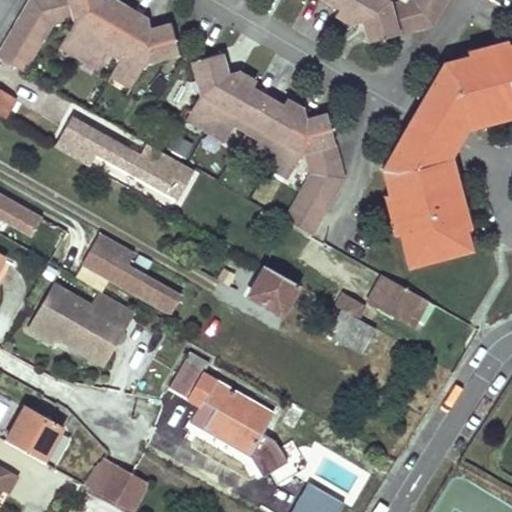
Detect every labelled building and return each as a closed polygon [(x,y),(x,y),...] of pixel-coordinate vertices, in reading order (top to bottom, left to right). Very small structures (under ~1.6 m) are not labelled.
[(50,25),(32,0),(29,0),(20,18),(18,21),(44,36),(50,25)] [(58,23),(51,0),(32,0),(50,25),(58,23)] [(70,12),(66,0),(51,0),(58,23),(64,21),(66,18),(70,12)] [(82,55),(108,11),(102,8),(100,4),(99,0),(66,0),(70,12),(66,18),(70,19),(72,25),(61,44),(82,55)] [(143,31),(148,30),(145,19),(114,0),(100,4),(102,8),(108,11),(109,8),(136,23),(135,27),(139,29),(143,31)] [(364,0),(323,0),(323,2),(339,11),(349,16),(352,12),(356,14),(364,0)] [(368,43),(399,36),(393,12),(395,9),(390,6),(390,1),(390,0),(364,0),(356,14),(360,17),(362,21),(363,24),(367,43),(368,43)] [(444,7),(432,0),(411,0),(411,1),(432,27),(444,7)] [(432,27),(411,1),(405,3),(412,32),(432,27)] [(412,32),(405,3),(399,4),(395,9),(393,12),(399,36),(412,32)] [(108,11),(82,55),(83,55),(113,74),(114,73),(139,29),(135,27),(136,23),(109,8),(108,11)] [(349,16),(339,11),(335,18),(349,27),(363,24),(362,21),(360,17),(356,14),(352,12),(349,16)] [(44,36),(18,21),(11,33),(37,49),(44,36)] [(143,31),(139,29),(114,73),(134,84),(145,64),(179,55),(170,24),(148,30),(143,31)] [(37,49),(11,33),(3,46),(30,61),(37,49)] [(511,44),(509,45),(507,39),(467,50),(468,56),(444,62),(426,94),(481,126),(511,117),(511,44)] [(113,74),(83,55),(82,55),(61,44),(58,49),(130,90),(134,84),(114,73),(113,74)] [(30,61),(3,46),(0,51),(0,60),(24,73),(30,61)] [(222,55),(193,63),(201,96),(189,117),(229,139),(235,130),(245,136),(255,141),(250,151),(291,174),(303,154),(310,157),(312,152),(335,147),(327,115),(305,121),(302,122),(292,117),(293,113),(283,107),(251,89),(242,84),(239,87),(228,81),(227,76),(222,55)] [(240,73),(227,76),(228,81),(239,87),(242,84),(251,89),(255,81),(240,73)] [(169,98),(184,103),(188,87),(173,82),(169,98)] [(15,98),(0,88),(0,113),(5,116),(15,98)] [(471,228),(452,153),(466,130),(481,126),(426,94),(383,170),(389,193),(383,195),(394,236),(399,234),(408,267),(471,250),(467,233),(470,232),(471,228)] [(288,100),(283,107),(293,113),(292,117),(302,122),(305,121),(302,108),(288,100)] [(139,152),(72,114),(54,146),(89,165),(95,153),(176,199),(192,170),(144,143),(139,152)] [(229,139),(189,117),(186,121),(226,144),(229,139)] [(339,160),(335,147),(312,152),(310,157),(307,162),(308,168),(339,160)] [(291,174),(250,151),(247,155),(288,179),(291,174)] [(344,181),(339,160),(308,168),(311,177),(344,181)] [(333,202),(344,181),(311,177),(305,187),(333,202)] [(333,202),(305,187),(299,198),(326,214),(333,202)] [(41,215),(0,192),(0,218),(29,235),(41,215)] [(326,214),(299,198),(292,210),(319,225),(326,214)] [(319,225),(292,210),(285,221),(313,237),(319,225)] [(81,264),(169,314),(181,293),(145,273),(130,264),(126,262),(133,251),(99,232),(81,264)] [(136,252),(130,264),(145,273),(152,261),(136,252)] [(3,264),(0,268),(0,288),(12,269),(3,264)] [(298,284),(266,265),(250,294),(281,312),(298,284)] [(372,307),(388,280),(381,276),(367,303),(372,307)] [(423,299),(388,280),(372,307),(412,329),(416,322),(411,319),(423,299)] [(134,312),(98,292),(91,304),(51,281),(23,330),(52,346),(57,339),(91,358),(102,338),(111,343),(119,329),(123,332),(134,312)] [(338,306),(341,308),(357,317),(363,307),(343,296),(338,306)] [(428,302),(423,299),(411,319),(416,322),(428,302)] [(357,317),(341,308),(328,332),(363,351),(376,328),(357,317)] [(104,365),(123,332),(119,329),(111,343),(102,338),(91,358),(104,365)] [(185,363),(203,374),(209,365),(190,353),(185,363)] [(203,374),(185,363),(170,388),(201,407),(192,421),(248,455),(272,415),(203,374)] [(18,420),(6,442),(41,462),(60,429),(33,413),(26,424),(18,420)] [(97,493),(112,467),(101,461),(93,476),(90,475),(83,486),(97,493)] [(0,488),(2,490),(8,494),(18,477),(0,467),(0,488)] [(112,467),(97,493),(129,511),(130,511),(146,484),(112,467)] [(336,511),(343,502),(306,481),(287,511),(336,511)]
